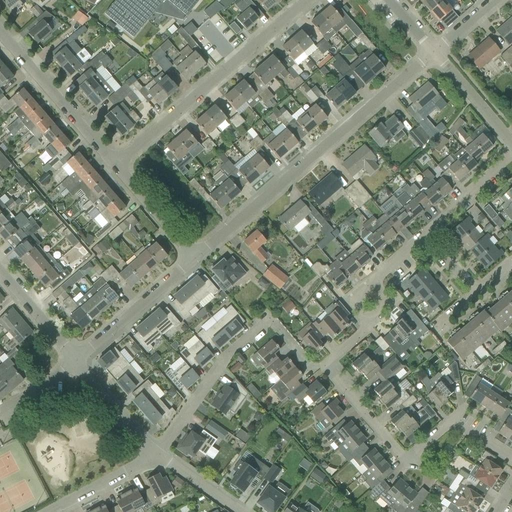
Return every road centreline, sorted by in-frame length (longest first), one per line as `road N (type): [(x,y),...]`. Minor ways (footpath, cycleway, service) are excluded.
road 1 (residential): [(196,256),(433,51)]
road 2 (residential): [(157,450),(211,376),(269,327),(277,324),(319,371),(330,368)]
road 3 (residential): [(511,462),(451,425),(400,456),(330,368)]
road 4 (residential): [(114,163),(0,30)]
road 5 (residential): [(330,368),(379,326),(382,279),(428,236)]
road 6 (residential): [(114,163),(235,61)]
road 7 (residential): [(81,360),(196,256)]
road 8 (residential): [(196,256),(114,163)]
road 9 (residential): [(81,360),(0,267)]
road 10 (residential): [(511,143),(433,51)]
